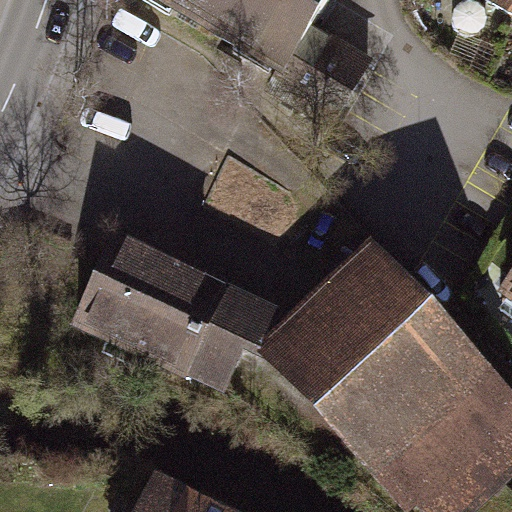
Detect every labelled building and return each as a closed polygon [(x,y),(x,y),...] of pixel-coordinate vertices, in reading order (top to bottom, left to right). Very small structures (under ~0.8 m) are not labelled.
[(335,0),(170,0),(287,71),(275,91),(334,128),(374,64),(318,30),(335,0)] [(511,0),(478,0),(511,19),(511,0)] [(292,318),(118,234),(70,329),(229,395),(246,354),(259,359),(269,340),(292,318)] [(478,511),(511,483),(511,400),(371,242),(292,318),(269,340),(259,359),(405,511),(478,511)] [(511,274),(501,288),(511,296),(511,274)] [(230,511),(156,476),(135,511),(230,511)]
